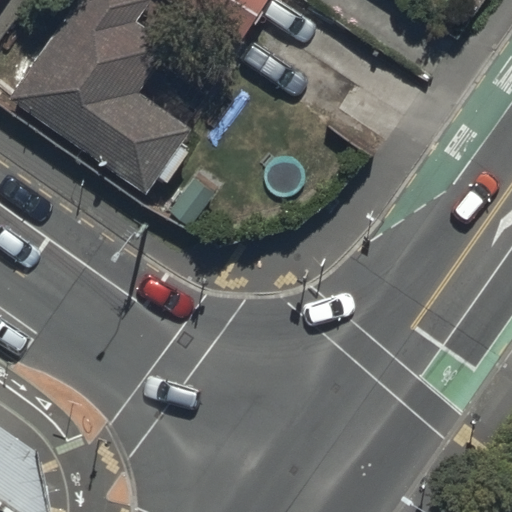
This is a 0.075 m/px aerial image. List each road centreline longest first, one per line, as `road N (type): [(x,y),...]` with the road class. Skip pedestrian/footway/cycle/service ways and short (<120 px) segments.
road 1 (tertiary): [(0,264),(299,480)]
road 2 (secondary): [(511,195),(299,480)]
